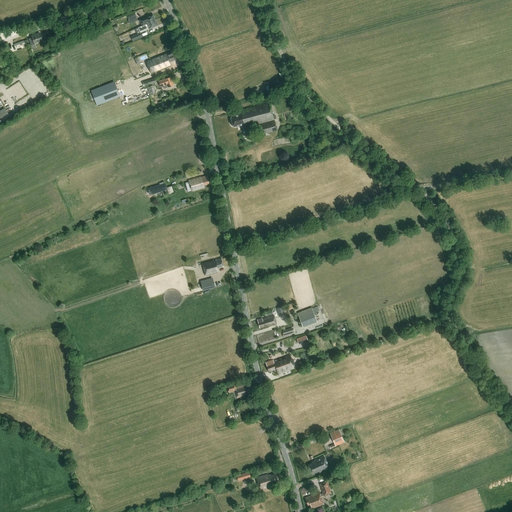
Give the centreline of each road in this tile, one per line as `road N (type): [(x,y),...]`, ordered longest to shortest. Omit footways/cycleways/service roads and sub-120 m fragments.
road 1 (track): [(511,411),(448,317),(463,264),(443,216),(425,192),(313,102),(280,52),(264,0)]
road 2 (unclassified): [(232,245),(384,195),(511,170)]
road 3 (tertiary): [(300,511),(255,365),(232,245)]
road 4 (tertiary): [(232,245),(199,84),(165,0)]
